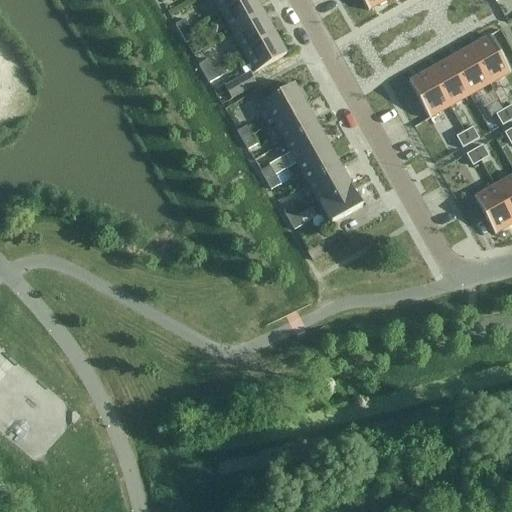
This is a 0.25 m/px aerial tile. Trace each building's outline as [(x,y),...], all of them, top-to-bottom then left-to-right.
[(243,0),(214,0),(222,12),(243,0)] [(233,32),(264,15),(255,0),(243,0),(222,12),(233,32)] [(389,0),(361,0),(368,12),(389,0)] [(244,52),(275,35),(264,15),(233,32),(244,52)] [(181,35),(191,29),(186,20),(176,26),(181,35)] [(191,29),(181,35),(187,44),(196,38),(191,29)] [(232,100),(257,86),(252,76),(287,56),(275,35),(244,52),(251,64),(242,69),(245,75),(225,87),(232,100)] [(490,37),(469,49),(490,86),(511,74),(490,37)] [(469,49),(449,60),(470,97),(490,86),(469,49)] [(205,75),(214,69),(209,60),(199,66),(205,75)] [(449,60),(429,71),(450,108),(470,97),(449,60)] [(214,69),(205,75),(210,84),(219,79),(214,69)] [(429,71),(409,83),(429,120),(450,108),(429,71)] [(275,124),(306,106),(294,86),(263,103),(275,124)] [(286,144),(317,127),(306,106),(275,124),(286,144)] [(504,111),(496,116),(502,127),(511,122),(504,111)] [(243,141),(253,136),(247,127),(238,132),(243,141)] [(298,164),(328,147),(317,127),(286,144),(298,164)] [(473,129),(464,133),(471,145),(479,140),(473,129)] [(464,133),(456,138),(463,149),(471,145),(464,133)] [(253,136),(243,141),(249,151),(258,145),(253,136)] [(309,184),(340,167),(328,147),(298,164),(309,184)] [(483,147),(474,151),(481,162),(489,158),(483,147)] [(474,151),(466,156),(473,167),(481,162),(474,151)] [(267,182),(276,176),(271,167),(261,172),(267,182)] [(320,205),(351,187),(340,167),(309,184),(320,205)] [(281,185),(276,176),(267,182),(272,191),(281,185)] [(511,177),(495,187),(511,217),(511,177)] [(332,225),(363,208),(351,187),(320,205),(332,225)] [(511,217),(495,187),(474,199),(495,236),(511,226),(511,217)] [(290,222),(299,216),(294,207),(285,212),(290,222)] [(295,231),(305,225),(314,220),(308,211),(299,216),(290,222),(295,231)] [(319,247),(308,253),(312,261),(323,255),(319,247)]
